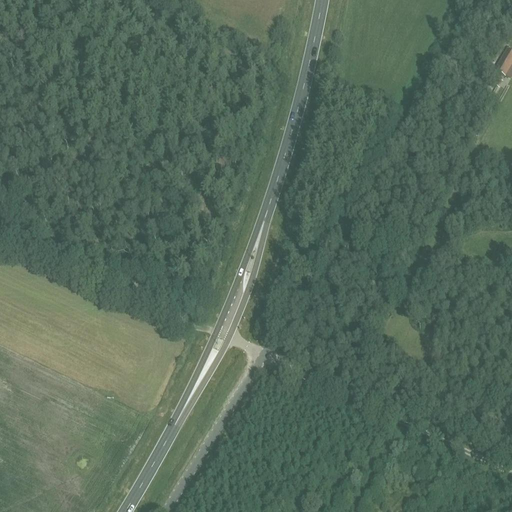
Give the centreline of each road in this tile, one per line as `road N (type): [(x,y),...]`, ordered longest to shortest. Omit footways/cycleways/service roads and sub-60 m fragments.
road 1 (unclassified): [(166,511),(486,0)]
road 2 (primary): [(126,511),(245,279),(322,0)]
road 3 (track): [(263,354),(0,233)]
road 4 (track): [(263,354),(511,475)]
